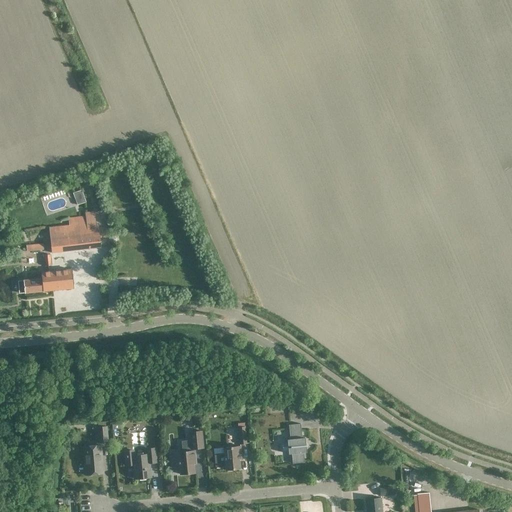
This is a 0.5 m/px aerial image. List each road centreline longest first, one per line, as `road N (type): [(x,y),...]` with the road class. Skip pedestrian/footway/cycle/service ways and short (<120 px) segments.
road 1 (unclassified): [(0,342),(198,318),(274,348),(360,411)]
road 2 (residential): [(91,510),(335,487)]
road 3 (unclassified): [(360,411),(421,450),(511,485)]
